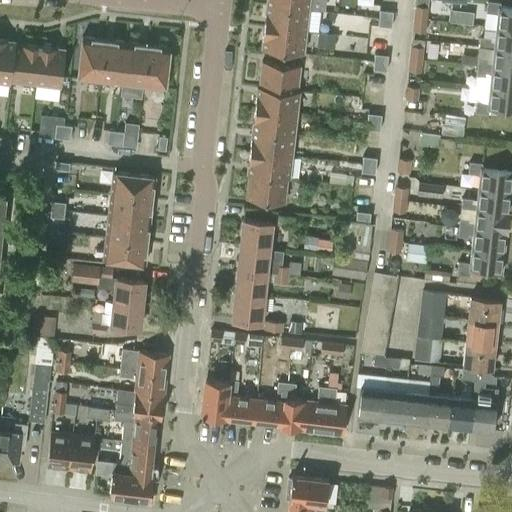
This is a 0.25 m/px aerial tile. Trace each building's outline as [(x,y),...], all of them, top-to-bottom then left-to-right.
[(266,0),(266,4),(308,9),(308,8),(323,10),(324,0),(266,0)] [(498,14),(496,28),(511,30),(511,9),(499,8),(500,2),(487,0),(486,11),(498,14)] [(264,25),(306,30),(308,9),(266,4),(264,25)] [(415,5),(414,18),(426,19),(427,6),(415,5)] [(468,19),(469,7),(452,6),(451,18),(468,19)] [(379,9),(378,17),(392,19),(393,11),(379,9)] [(391,27),(392,19),(378,17),(377,25),(391,27)] [(414,18),(413,31),(425,32),(426,19),(414,18)] [(306,30),(264,25),(261,48),(303,53),(306,30)] [(494,48),(511,50),(511,30),(496,28),(495,40),(490,40),(491,37),(479,36),(479,46),(494,48)] [(77,78),(100,80),(105,38),(82,35),(77,78)] [(11,81),(15,42),(16,40),(0,37),(0,81),(11,83),(11,81)] [(105,38),(100,80),(121,83),(126,40),(105,38)] [(142,85),(147,42),(126,40),(121,83),(142,85)] [(11,81),(35,84),(40,45),(15,42),(11,81)] [(147,42),(142,85),(165,88),(170,45),(147,42)] [(66,48),(40,45),(35,84),(61,87),(66,48)] [(411,45),(409,59),(421,60),(423,47),(411,45)] [(477,56),(476,67),(511,70),(511,50),(494,48),(492,60),(488,61),(488,57),(477,56)] [(373,61),(387,62),(388,54),(374,53),(373,61)] [(409,59),(408,71),(420,72),(421,60),(409,59)] [(262,61),(259,86),(297,91),(299,65),(262,61)] [(387,62),(373,61),(372,69),(386,70),(387,62)] [(491,73),(489,88),(511,90),(511,70),(476,67),(475,75),(486,76),(486,73),(491,73)] [(299,91),(297,91),(259,86),(256,86),(254,107),(297,112),(299,91)] [(418,87),(406,86),(404,99),(417,100),(418,87)] [(511,111),(511,90),(489,88),(488,101),(476,100),(474,111),(487,112),(488,109),(511,111)] [(251,129),(294,133),(297,112),(254,107),(251,129)] [(367,121),(381,122),(381,114),(368,113),(367,121)] [(441,134),(462,138),(464,117),(449,114),(447,124),(442,124),(441,134)] [(380,130),(381,122),(367,121),(366,129),(380,130)] [(123,131),(122,145),(136,146),(138,123),(124,122),(123,131)] [(54,137),(62,138),(64,124),(56,123),(54,137)] [(72,125),(64,124),(62,138),(70,139),(72,125)] [(106,143),(114,144),(115,130),(107,129),(106,143)] [(294,133),(251,129),(249,150),(292,155),(294,133)] [(123,131),(115,130),(114,144),(122,145),(123,131)] [(167,150),(168,136),(160,135),(158,149),(167,150)] [(11,138),(3,137),(2,150),(10,151),(11,138)] [(247,171),(249,171),(287,176),(289,176),(292,155),(249,150),(247,171)] [(362,163),(376,165),(377,157),(363,155),(362,163)] [(410,159),(398,157),(396,170),(408,172),(410,159)] [(70,162),(56,160),(55,169),(69,170),(70,162)] [(480,174),(478,189),(510,193),(511,174),(511,172),(481,168),(482,163),(469,161),(467,172),(480,174)] [(376,165),(362,163),(361,171),(375,173),(376,165)] [(111,170),(109,193),(152,197),(155,174),(111,170)] [(284,202),(287,176),(249,171),(246,198),(284,202)] [(442,185),(419,182),(417,195),(441,198),(442,185)] [(394,186),(393,199),(405,200),(407,187),(394,186)] [(476,208),(476,209),(508,212),(510,193),(478,189),(477,202),(472,201),(472,198),(462,197),(460,207),(476,208)] [(150,219),(152,197),(109,193),(107,214),(150,219)] [(51,208),(64,209),(65,201),(52,199),(51,208)] [(393,199),(391,211),(404,212),(405,200),(393,199)] [(64,209),(51,208),(50,216),(63,218),(64,209)] [(459,217),(458,227),(506,233),(506,232),(507,232),(509,212),(508,212),(476,209),(474,221),(470,221),(470,218),(459,217)] [(370,212),(357,211),(356,219),(370,220),(370,212)] [(104,236),(148,241),(150,219),(107,214),(104,236)] [(295,216),(277,214),(276,223),(294,225),(295,216)] [(240,244),(268,247),(271,222),(243,219),(240,244)] [(390,226),(389,238),(401,239),(402,227),(390,226)] [(473,234),(471,249),(503,253),(506,233),(458,227),(457,235),(468,237),(468,234),(473,234)] [(148,241),(104,236),(102,259),(145,263),(148,241)] [(389,238),(387,251),(400,252),(401,239),(389,238)] [(408,260),(428,261),(429,242),(409,241),(408,260)] [(339,254),(367,258),(369,247),(367,246),(341,242),(339,254)] [(268,247),(240,244),(237,269),(265,272),(265,271),(273,272),(274,264),(281,265),(282,250),(268,248),(268,247)] [(61,249),(47,248),(46,256),(60,257),(61,249)] [(503,253),(471,249),(470,262),(458,260),(456,273),(469,275),(470,270),(501,273),(503,253)] [(333,256),(331,274),(364,279),(366,260),(333,256)] [(113,302),(141,305),(143,281),(112,278),(113,268),(73,263),(71,275),(71,280),(96,283),(96,286),(114,289),(113,302)] [(274,264),(273,272),(288,274),(289,266),(281,265),(274,264)] [(33,293),(35,282),(32,281),(34,266),(26,265),(26,270),(22,292),(33,293)] [(262,296),(265,272),(237,269),(234,293),(262,296)] [(371,285),(396,289),(399,276),(374,271),(371,285)] [(273,272),(272,281),(287,283),(288,276),(288,274),(273,272)] [(396,289),(371,285),(370,296),(394,300),(396,289)] [(259,322),(262,296),(234,293),(232,318),(259,322)] [(471,295),(468,319),(497,323),(500,299),(471,295)] [(394,300),(370,296),(368,307),(392,311),(394,300)] [(141,305),(113,302),(112,313),(100,312),(100,322),(92,321),(90,332),(105,333),(106,323),(111,324),(110,326),(138,329),(141,305)] [(392,311),(368,307),(366,318),(391,322),(392,311)] [(30,334),(30,336),(53,338),(55,316),(34,314),(32,335),(30,334)] [(391,322),(366,318),(364,329),(389,333),(391,322)] [(264,329),(282,331),(283,321),(265,319),(264,329)] [(495,345),(497,323),(468,319),(466,342),(495,345)] [(222,330),(211,329),(210,339),(221,340),(222,330)] [(389,333),(364,329),(362,340),(387,344),(389,333)] [(245,332),(234,331),(233,341),(244,342),(245,332)] [(44,422),(53,338),(30,336),(29,345),(30,345),(28,361),(34,362),(28,420),(44,422)] [(281,336),(280,348),(290,349),(292,337),(281,336)] [(69,362),(71,350),(76,350),(78,340),(57,337),(55,349),(58,349),(57,361),(69,362)] [(292,337),(290,349),(301,350),(303,338),(292,337)] [(433,340),(418,338),(416,362),(430,363),(433,340)] [(321,340),(320,352),(330,353),(331,353),(332,341),(321,340)] [(360,351),(374,354),(385,355),(387,344),(362,340),(360,351)] [(332,341),(331,353),(342,355),(343,343),(332,341)] [(495,345),(466,342),(463,365),(492,368),(495,345)] [(120,368),(165,374),(167,353),(139,349),(121,348),(120,368)] [(385,355),(374,354),(373,364),(386,366),(386,365),(387,356),(385,355)] [(400,357),(387,356),(386,365),(398,366),(400,357)] [(78,363),(69,362),(57,361),(55,370),(74,373),(105,378),(107,369),(78,364),(78,363)] [(430,374),(432,365),(418,363),(417,372),(430,374)] [(444,366),(432,365),(430,374),(443,375),(444,366)] [(165,374),(120,368),(119,375),(136,377),(135,391),(163,394),(165,374)] [(475,379),(476,370),(464,368),(462,377),(475,379)] [(488,371),(476,370),(475,379),(487,380),(488,371)] [(223,417),(223,415),(227,381),(204,378),(200,417),(213,418),(214,415),(223,417)] [(258,399),(230,395),(231,391),(237,391),(238,381),(232,380),(227,380),(227,381),(223,415),(228,415),(255,418),(258,399)] [(279,401),(258,399),(255,418),(282,422),(287,382),(277,381),(276,392),(280,392),(279,401)] [(296,383),(287,382),(282,422),(281,426),(302,428),(305,400),(293,399),(296,383)] [(305,400),(302,428),(322,431),(327,386),(318,385),(317,396),(321,396),(320,402),(312,401),(305,400)] [(336,387),(327,386),(322,431),(343,433),(346,405),(329,403),(330,397),(335,398),(336,387)] [(380,417),(383,388),(360,386),(357,415),(380,417)] [(156,414),(156,415),(161,415),(163,394),(135,391),(118,388),(115,409),(156,414)] [(405,391),(383,388),(380,417),(402,420),(405,391)] [(53,400),(65,402),(66,391),(54,390),(53,400)] [(428,393),(405,391),(402,420),(424,422),(428,393)] [(450,396),(428,393),(424,422),(447,424),(450,396)] [(473,398),(450,396),(447,424),(469,427),(473,398)] [(496,400),(473,398),(469,427),(492,429),(496,400)] [(63,412),(65,402),(53,400),(52,411),(63,412)] [(110,409),(97,408),(88,407),(87,417),(108,420),(110,409)] [(156,414),(115,409),(114,419),(124,420),(121,441),(152,445),(156,415),(156,414)] [(0,458),(17,461),(19,447),(23,448),(25,433),(0,429),(0,458)] [(68,468),(72,433),(49,431),(45,466),(68,468)] [(72,433),(68,468),(90,471),(94,436),(72,433)] [(149,473),(152,445),(121,441),(118,462),(104,460),(102,474),(110,475),(117,476),(118,469),(149,473)] [(94,473),(102,474),(104,460),(96,459),(94,473)] [(149,475),(149,473),(118,469),(117,476),(110,475),(108,494),(149,499),(152,475),(149,475)] [(290,498),(320,502),(324,502),(327,479),(290,474),(290,477),(287,477),(286,488),(289,488),(288,497),(290,498)] [(393,486),(367,484),(364,507),(379,508),(381,496),(392,498),(393,486)] [(320,502),(290,498),(287,511),(308,511),(309,505),(320,506),(320,502)]
